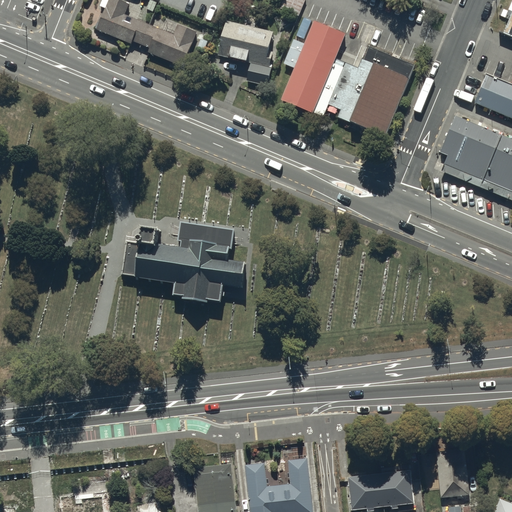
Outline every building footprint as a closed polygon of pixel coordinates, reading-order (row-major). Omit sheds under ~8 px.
[(196,30),(178,22),(174,31),(134,15),(132,19),(124,16),(129,1),(126,0),(100,0),(100,2),(106,4),(100,20),(98,19),(95,26),(132,41),(133,38),(150,44),(148,49),(183,64),(196,30)] [(300,14),(305,0),(280,0),(279,6),(300,14)] [(511,0),(510,0),(507,9),(502,7),(499,14),(508,18),(502,29),(511,33),(511,0)] [(310,19),(303,16),(295,34),(303,37),(310,19)] [(224,62),(225,58),(245,63),(246,60),(250,61),(245,79),(266,84),(272,59),(270,59),(272,48),(267,46),(272,30),(225,18),(217,51),(211,49),(208,58),(224,62)] [(350,34),(316,20),(280,107),(313,121),(313,117),(322,122),(326,114),(339,120),(338,122),(348,127),(348,132),(387,148),(422,66),(365,42),(356,66),(348,63),(340,60),(350,34)] [(511,77),(488,68),(475,101),(511,116),(511,77)] [(511,189),(511,136),(456,113),(441,151),(449,154),(445,163),(511,189)] [(209,284),(240,288),(244,263),(225,261),(227,246),(189,241),(188,249),(156,245),(158,230),(141,228),(134,281),(188,289),(208,291),(209,284)] [(465,446),(436,449),(441,495),(470,492),(465,446)] [(264,461),(245,463),(250,511),(313,511),(307,455),(288,458),(291,481),(267,484),(264,461)] [(198,511),(237,511),(233,461),(194,465),(198,511)] [(374,509),(374,505),(392,504),(392,507),(398,506),(398,503),(414,501),(411,467),(348,473),(351,507),(367,506),(368,509),(374,509)] [(59,511),(112,511),(109,487),(57,493),(59,511)] [(511,511),(511,502),(499,497),(492,511),(511,511)] [(160,511),(159,499),(135,502),(136,511),(160,511)] [(0,504),(0,511),(30,511),(30,509),(17,511),(17,503),(0,504)]
